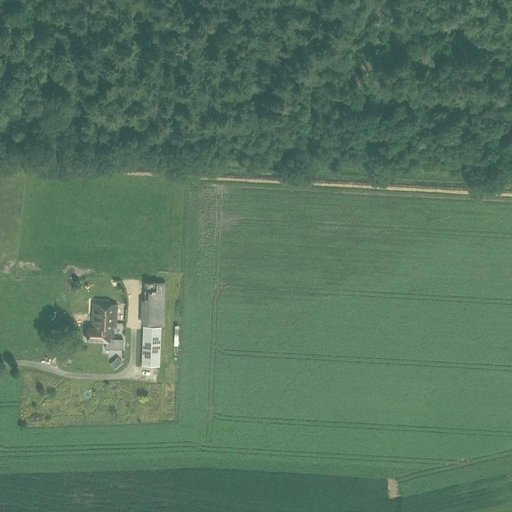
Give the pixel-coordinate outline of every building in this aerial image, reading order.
[(161,295),(145,294),(143,319),(160,320),(161,295)] [(92,303),(92,327),(113,327),(116,327),(116,304),(92,303)] [(113,341),(113,327),(92,327),(87,327),(87,341),(113,341)] [(141,366),(159,366),(160,327),(143,327),(141,366)] [(109,363),(115,369),(123,362),(118,357),(109,363)]
